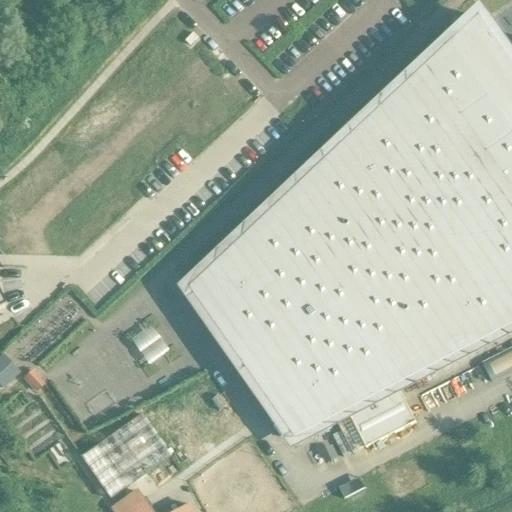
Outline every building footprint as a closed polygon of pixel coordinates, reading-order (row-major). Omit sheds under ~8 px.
[(511,61),(481,17),(190,289),(295,439),(348,412),(366,448),(416,422),(398,387),(511,328),(511,61)] [(185,41),(190,45),(197,37),(193,33),(185,41)] [(131,330),(137,350),(160,344),(155,324),(131,330)] [(3,354),(0,357),(0,386),(2,389),(19,372),(3,354)] [(44,386),(30,371),(23,377),(37,393),(44,386)] [(171,457),(141,414),(80,456),(110,499),(171,457)] [(150,511),(136,491),(111,508),(113,511),(193,511),(189,504),(174,511),(150,511)]
